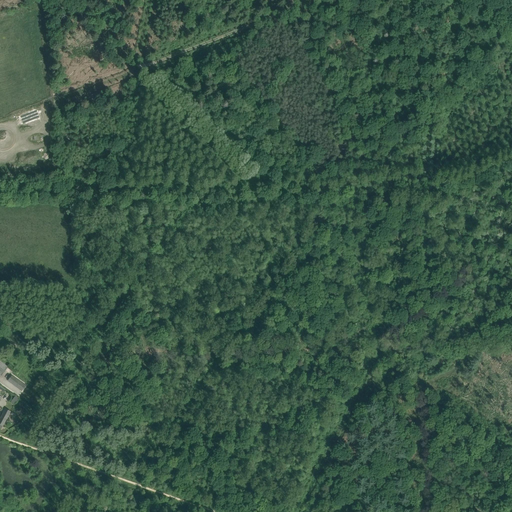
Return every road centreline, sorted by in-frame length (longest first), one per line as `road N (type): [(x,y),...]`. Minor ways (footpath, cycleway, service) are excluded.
road 1 (track): [(70,0),(139,69),(316,0)]
road 2 (track): [(139,69),(0,122)]
road 3 (track): [(132,482),(0,435)]
